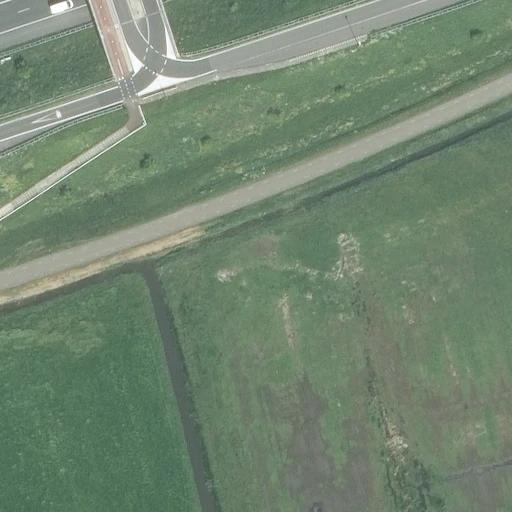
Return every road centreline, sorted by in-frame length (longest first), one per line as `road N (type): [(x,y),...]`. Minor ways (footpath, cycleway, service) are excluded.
road 1 (tertiary): [(0,281),(257,192),(511,81)]
road 2 (motorway): [(153,63),(197,67),(401,0)]
road 3 (motorway): [(0,133),(127,92),(153,63)]
